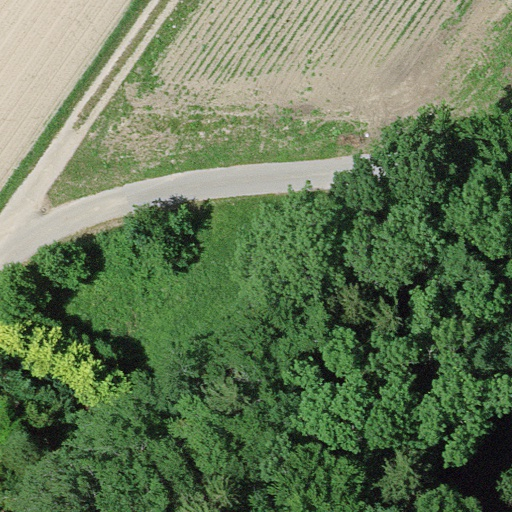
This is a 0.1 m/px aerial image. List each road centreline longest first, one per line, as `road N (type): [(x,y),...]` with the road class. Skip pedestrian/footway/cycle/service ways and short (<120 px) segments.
road 1 (track): [(0,270),(122,212),(511,167)]
road 2 (track): [(172,0),(67,150)]
road 3 (track): [(0,258),(67,150)]
